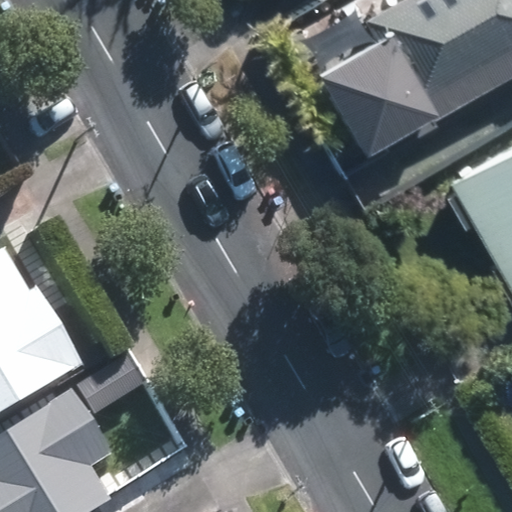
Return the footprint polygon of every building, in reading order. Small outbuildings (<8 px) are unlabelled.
[(511,10),(506,0),(368,0),(316,29),(359,106),(460,49),(485,95),(511,79),(511,10)] [(511,137),(409,197),(475,311),(511,289),(511,137)] [(0,323),(0,401),(32,384),(0,323)] [(120,355),(68,388),(89,421),(141,389),(120,355)] [(32,384),(0,401),(0,511),(95,511),(101,509),(32,384)]
